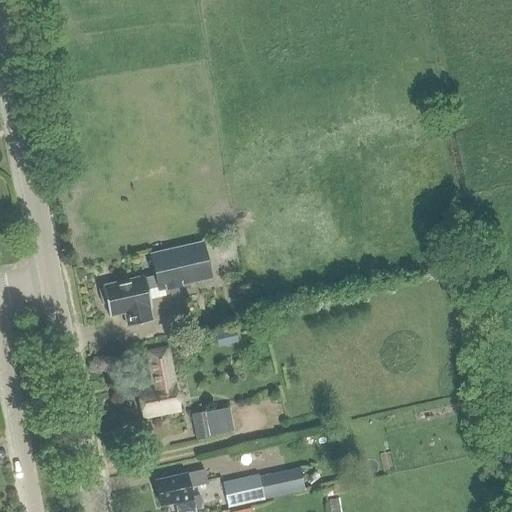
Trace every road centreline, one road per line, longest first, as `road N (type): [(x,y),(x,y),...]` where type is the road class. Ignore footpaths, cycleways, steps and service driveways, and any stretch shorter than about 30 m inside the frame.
road 1 (tertiary): [(49,276),(0,15)]
road 2 (tertiary): [(95,511),(49,276)]
road 3 (residential): [(35,511),(0,322)]
